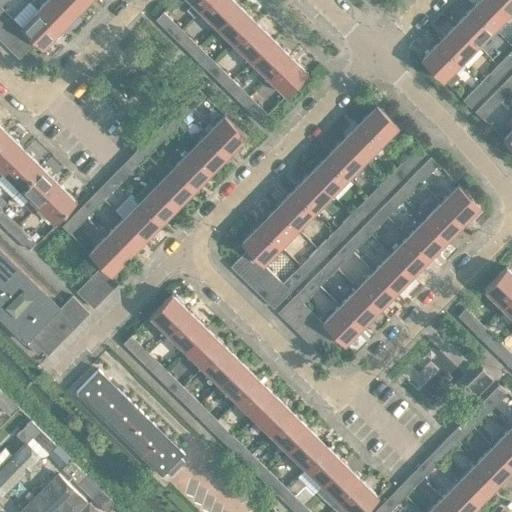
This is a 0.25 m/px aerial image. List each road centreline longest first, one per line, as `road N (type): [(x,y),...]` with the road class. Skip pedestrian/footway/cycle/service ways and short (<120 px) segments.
road 1 (residential): [(182,253),(332,395),(350,393),(511,229)]
road 2 (residential): [(374,55),(182,253)]
road 3 (residential): [(0,66),(39,102),(54,99),(149,0)]
road 4 (residential): [(511,195),(374,55)]
road 5 (residential): [(67,364),(182,253)]
